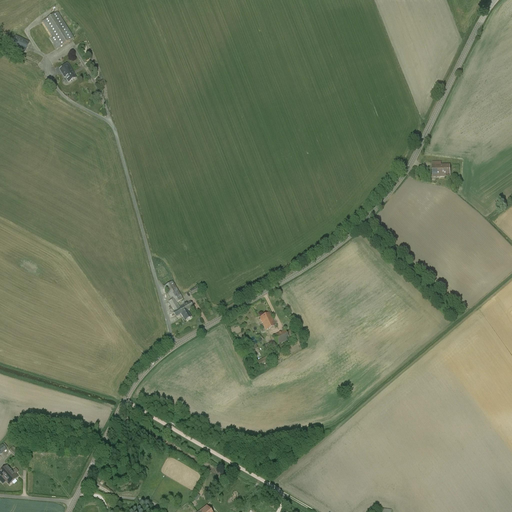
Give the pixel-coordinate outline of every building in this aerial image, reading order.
[(42,22),(52,38),(50,40),(56,50),(74,39),(58,13),(42,22)] [(25,53),(29,42),(15,36),(10,46),(25,53)] [(76,79),(72,73),(73,73),(68,65),(60,70),(65,78),(66,77),(69,83),(76,79)] [(433,178),(450,177),(450,165),(441,166),(441,162),(432,163),(433,178)] [(418,180),(423,170),(419,167),(414,177),(418,180)] [(180,308),(177,303),(183,300),(172,282),(164,287),(171,300),(168,302),(174,312),(180,308)] [(190,302),(180,308),(174,312),(173,312),(176,317),(181,315),(185,322),(191,318),(187,311),(193,307),(190,302)] [(265,331),(275,326),(269,313),(259,318),(265,331)] [(277,346),(289,340),(285,330),(273,336),(277,346)] [(274,348),(276,347),(273,342),(263,346),(267,355),(275,351),(274,348)] [(252,370),(271,361),(269,356),(250,365),(252,370)] [(15,458),(19,453),(13,447),(9,451),(15,458)] [(0,475),(9,486),(18,477),(7,465),(0,471),(0,475)]
